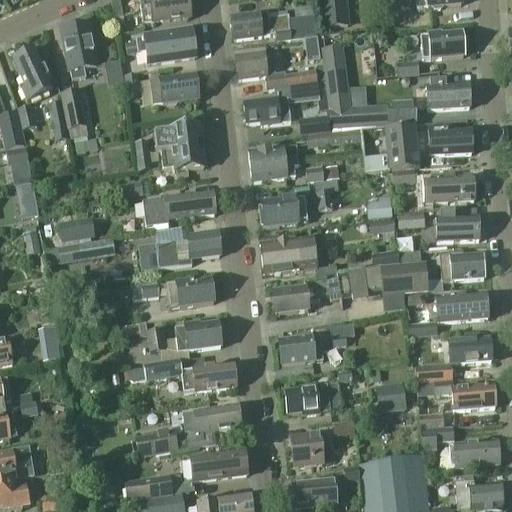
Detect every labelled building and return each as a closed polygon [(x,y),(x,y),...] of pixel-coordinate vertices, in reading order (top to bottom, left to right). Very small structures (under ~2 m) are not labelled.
[(186,0),(138,0),(140,12),(188,6),(186,0)] [(319,0),(323,32),(350,29),(346,0),(319,0)] [(442,11),(461,9),(459,0),(415,0),(416,13),(427,12),(431,12),(433,14),(439,14),(442,11)] [(123,20),(121,10),(120,1),(112,5),(115,21),(123,20)] [(140,12),(142,28),(153,26),(153,27),(190,22),(188,6),(140,12)] [(258,17),(231,21),(233,44),(261,41),(261,40),(270,39),(272,37),(276,33),(274,19),(268,20),(267,17),(259,18),(258,17)] [(276,45),(315,40),(313,21),(287,24),(288,33),(275,35),(276,45)] [(61,32),(70,75),(71,84),(85,81),(83,72),(96,70),(87,27),(61,32)] [(136,42),(138,56),(146,55),(148,68),(195,61),(191,34),(144,40),(144,41),(136,42)] [(420,40),(421,52),(429,52),(430,64),(462,61),(462,58),(464,55),(464,49),(461,47),(460,36),(440,38),(439,35),(427,36),(428,40),(420,40)] [(330,114),(349,113),(342,50),(320,53),(328,106),(330,114)] [(30,103),(51,94),(46,83),(51,81),(45,68),(42,69),(35,54),(24,59),(21,57),(16,59),(15,63),(12,64),(30,103)] [(263,57),(236,61),(239,84),(265,81),(267,95),(274,94),(317,88),(315,75),(285,80),(285,76),(275,78),(272,57),(264,58),(263,57)] [(392,65),(394,77),(417,75),(416,63),(392,65)] [(127,96),(138,95),(136,79),(125,81),(127,96)] [(176,107),(197,104),(197,102),(199,99),(198,92),(196,91),(194,79),(160,84),(159,84),(150,85),(153,110),(162,108),(162,109),(166,108),(168,111),(175,110),(176,107)] [(419,115),(426,115),(469,112),(467,88),(448,89),(448,86),(435,87),(419,88),(414,92),(412,96),(411,99),(412,106),(414,110),(416,112),(419,115)] [(261,130),(290,127),(287,109),(319,105),(317,88),(274,94),(275,103),(244,107),(246,129),(261,127),(261,130)] [(60,96),(67,134),(87,130),(80,93),(60,96)] [(48,108),(55,145),(68,143),(62,105),(48,108)] [(331,132),(414,127),(413,109),(349,113),(330,114),(331,132)] [(36,130),(32,111),(19,114),(23,132),(36,130)] [(16,115),(0,118),(0,124),(6,153),(24,148),(16,115)] [(326,121),(298,125),(300,139),(328,136),(326,121)] [(169,134),(154,136),(157,156),(161,156),(202,151),(201,144),(203,142),(203,135),(200,134),(199,130),(169,134)] [(385,132),(383,132),(388,175),(389,175),(389,174),(419,171),(414,130),(385,132)] [(438,159),(471,158),(470,134),(451,134),(450,131),(437,131),(437,132),(427,132),(429,159),(438,158),(438,159)] [(308,152),(361,145),(359,133),(306,140),(308,152)] [(134,147),(136,159),(148,157),(146,145),(134,147)] [(248,156),(250,171),(297,165),(296,162),(298,162),(296,150),(248,156)] [(202,151),(161,156),(162,172),(174,171),(174,175),(204,172),(204,168),(206,166),(206,160),(203,158),(202,151)] [(11,170),(28,167),(26,152),(7,155),(9,170),(11,170)] [(148,157),(136,159),(138,171),(138,175),(150,173),(149,169),(148,157)] [(297,165),(250,171),(252,187),(287,182),(295,181),(293,170),(297,170),(297,165)] [(307,186),(323,184),(321,171),(306,173),(307,186)] [(393,189),(416,187),(415,174),(391,176),(393,189)] [(441,207),(473,206),(472,181),(453,182),(453,178),(439,179),(439,180),(430,180),(432,207),(441,207)] [(335,183),(311,186),(312,198),(317,197),(319,214),(331,213),(330,196),(336,195),(335,183)] [(141,185),(120,189),(123,203),(143,198),(148,197),(146,184),(141,185)] [(38,219),(32,188),(16,191),(22,222),(38,219)] [(186,223),(214,219),(212,196),(195,198),(193,195),(185,196),(183,200),(174,202),(143,205),(146,231),(169,228),(168,224),(177,223),(186,222),(186,223)] [(298,226),(308,225),(305,199),(294,201),(294,199),(280,201),(280,204),(261,206),(262,218),(259,220),(260,227),(264,228),(264,232),(298,228),(298,226)] [(366,224),(391,222),(389,200),(377,201),(378,205),(365,207),(366,224)] [(446,246),(478,245),(477,221),(458,222),(458,218),(445,218),(445,219),(436,219),(437,246),(446,245),(446,246)] [(396,232),(421,230),(420,219),(395,221),(396,232)] [(91,222),(58,227),(61,247),(94,242),(91,222)] [(370,237),(393,234),(392,224),(368,227),(370,237)] [(175,244),(155,246),(157,271),(178,269),(177,264),(189,263),(189,264),(219,260),(216,236),(186,240),(187,246),(175,247),(175,244)] [(26,260),(41,257),(37,237),(22,240),(26,260)] [(76,248),(79,264),(114,258),(111,241),(76,248)] [(261,263),(314,256),(312,241),(259,248),(261,263)] [(76,248),(57,251),(60,267),(79,264),(76,248)] [(398,265),(396,254),(372,259),(374,269),(398,265)] [(420,255),(400,256),(401,267),(421,266),(420,255)] [(314,256),(261,263),(264,279),(281,276),(281,279),(316,275),(314,256)] [(451,285),(483,283),(481,259),(462,260),(462,256),(448,257),(448,258),(439,258),(441,285),(451,285)] [(384,316),(404,314),(403,297),(427,295),(424,270),(380,273),(384,317),(385,317),(384,316)] [(159,300),(156,282),(130,285),(132,304),(159,300)] [(179,312),(213,307),(212,304),(215,301),(214,295),(211,293),(209,283),(189,286),(189,283),(175,284),(175,286),(165,287),(169,312),(179,311),(179,312)] [(304,293),(273,297),(275,319),(307,315),(306,307),(319,306),(318,301),(328,300),(326,287),(325,283),(304,286),(304,290),(304,293)] [(50,284),(36,286),(38,296),(52,294),(50,284)] [(436,327),(451,326),(453,326),(487,323),(485,299),(465,301),(465,297),(452,298),(443,299),(443,301),(434,302),(436,327)] [(36,312),(38,328),(52,327),(50,310),(36,312)] [(174,332),(175,342),(177,357),(188,356),(220,352),(219,348),(221,346),(221,340),(218,339),(217,327),(199,329),(199,326),(184,328),(184,331),(174,332)] [(346,349),(345,341),(354,340),(352,327),(329,330),(332,351),(346,349)] [(438,337),(436,327),(410,329),(410,340),(438,337)] [(164,355),(163,343),(162,334),(147,335),(147,340),(149,356),(159,355),(164,355)] [(314,366),(323,365),(319,341),(311,342),(311,341),(279,345),(281,370),(314,367),(314,366)] [(0,370),(12,368),(8,343),(0,344),(0,370)] [(460,369),(491,366),(488,343),(458,346),(448,347),(449,364),(459,363),(460,369)] [(60,361),(58,346),(45,348),(47,364),(60,361)] [(146,385),(181,380),(178,365),(143,371),(146,385)] [(205,396),(235,392),(232,368),(202,372),(202,374),(192,375),(195,395),(204,394),(205,396)] [(415,387),(452,385),(450,369),(414,371),(415,387)] [(338,387),(352,385),(351,376),(338,378),(338,387)] [(6,382),(0,382),(0,413),(3,413),(2,407),(10,406),(9,395),(6,382)] [(439,386),(433,387),(434,399),(440,399),(452,398),(453,416),(464,415),(494,412),(492,390),(462,392),(462,393),(452,393),(451,385),(439,386)] [(319,419),(319,417),(329,416),(329,414),(340,413),(338,388),(298,392),(298,394),(285,396),(288,419),(301,418),(302,421),(319,419)] [(380,416),(405,413),(402,389),(377,392),(380,416)] [(38,418),(35,406),(32,407),(21,409),(23,422),(38,419),(38,418)] [(193,416),(197,438),(208,436),(240,432),(237,409),(205,414),(193,416)] [(3,413),(0,413),(0,444),(8,443),(16,441),(14,428),(12,417),(11,412),(3,413)] [(419,421),(419,431),(420,434),(443,432),(442,419),(419,421)] [(353,427),(332,429),(333,441),(354,440),(353,427)] [(422,454),(437,453),(436,446),(453,444),(452,432),(442,432),(420,434),(422,454)] [(134,441),(138,463),(179,455),(174,434),(134,441)] [(294,472),(322,469),(321,459),(328,459),(326,447),(320,448),(319,438),(290,441),(294,472)] [(446,451),(440,459),(440,466),(447,473),(454,473),(467,472),(468,477),(484,475),(484,471),(498,470),(497,446),(494,446),(494,443),(484,444),(484,447),(467,448),(466,448),(453,448),(453,450),(446,451)] [(0,486),(16,484),(25,482),(34,481),(29,451),(18,453),(11,454),(0,456),(0,486)] [(211,459),(190,462),(193,485),(199,485),(246,479),(243,456),(211,459)] [(428,511),(423,460),(359,470),(364,511),(428,511)] [(79,470),(82,485),(96,482),(94,468),(79,470)] [(345,484),(359,482),(358,471),(344,473),(345,484)] [(170,481),(123,488),(128,506),(173,499),(170,481)] [(16,484),(0,486),(0,511),(20,511),(21,511),(29,510),(25,489),(17,490),(16,484)] [(325,510),(336,509),(334,485),(323,486),(292,489),(294,511),(311,511),(312,511),(325,511),(325,510)] [(501,511),(500,489),(473,491),(472,486),(455,487),(456,511),(501,511)] [(38,511),(67,511),(85,508),(82,493),(36,502),(38,511)] [(134,511),(183,511),(182,499),(134,508),(134,511)] [(250,511),(248,499),(197,506),(198,511),(250,511)]
